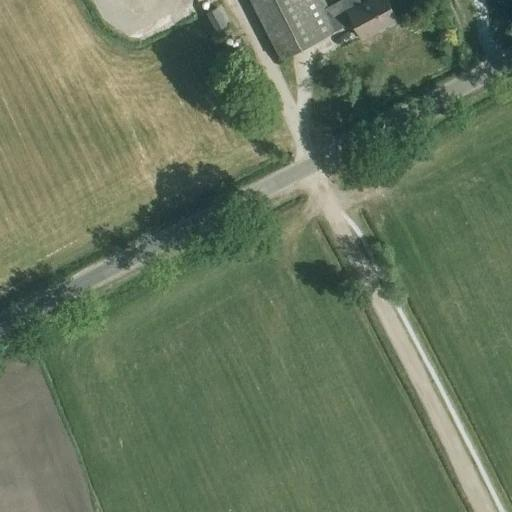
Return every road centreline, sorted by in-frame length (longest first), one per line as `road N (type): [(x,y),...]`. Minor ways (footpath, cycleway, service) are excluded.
road 1 (tertiary): [(0,327),(511,60)]
road 2 (track): [(485,511),(310,166)]
